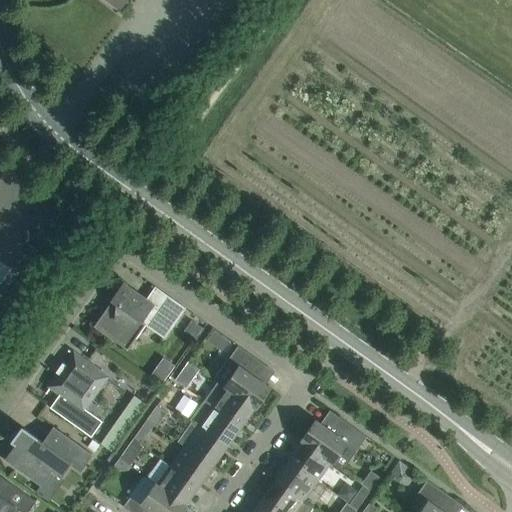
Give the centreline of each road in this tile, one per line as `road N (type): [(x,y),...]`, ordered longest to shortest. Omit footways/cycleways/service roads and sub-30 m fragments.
road 1 (tertiary): [(511,467),(82,156),(29,104),(0,46)]
road 2 (residential): [(0,410),(107,260),(118,251),(133,256),(302,380),(214,511)]
